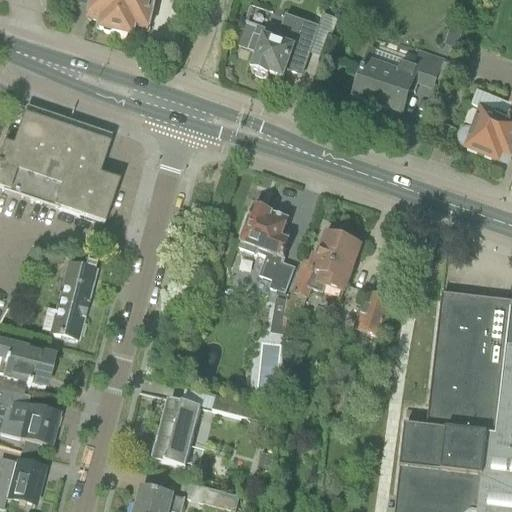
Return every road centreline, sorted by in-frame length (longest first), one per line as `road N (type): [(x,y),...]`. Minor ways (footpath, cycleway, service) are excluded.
road 1 (residential): [(82,511),(180,128)]
road 2 (secondary): [(511,231),(293,149)]
road 3 (secondary): [(48,67),(97,99),(180,128)]
road 4 (secondary): [(185,105),(48,67)]
